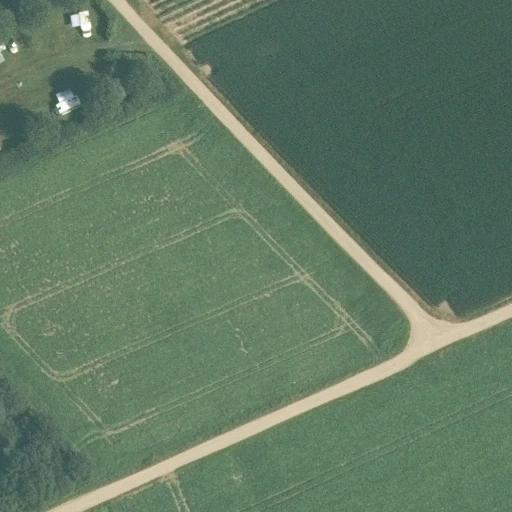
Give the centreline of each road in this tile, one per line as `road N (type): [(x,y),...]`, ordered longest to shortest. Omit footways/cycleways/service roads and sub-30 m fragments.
road 1 (track): [(438,344),(115,0)]
road 2 (track): [(68,511),(438,344)]
road 3 (track): [(150,37),(0,86)]
